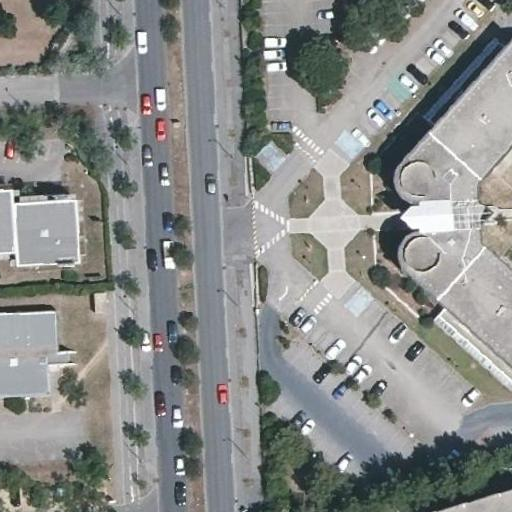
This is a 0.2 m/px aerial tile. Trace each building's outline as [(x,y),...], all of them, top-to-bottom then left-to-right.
[(435,318),(511,388),(511,43),(508,47),(499,38),(428,115),(438,124),(399,168),(396,176),(395,181),(395,187),(399,194),(405,201),(413,204),(423,205),(422,209),(413,210),(403,219),(414,228),(423,227),(423,233),(417,233),(411,236),(405,241),(402,247),(400,255),(401,264),(405,271),(443,306),(435,318)] [(11,191),(0,191),(0,255),(16,255),(17,268),(79,265),(75,201),(13,204),(11,191)] [(107,313),(105,293),(94,293),(95,314),(107,313)] [(56,313),(0,316),(0,399),(50,398),(50,369),(67,368),(67,354),(59,355),(56,313)] [(511,511),(511,486),(506,486),(419,509),(419,511),(511,511)]
